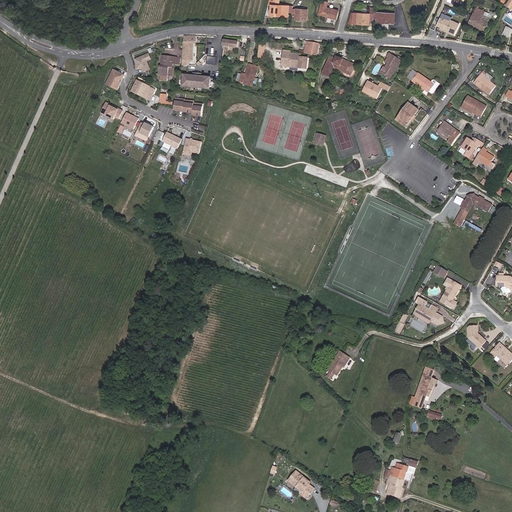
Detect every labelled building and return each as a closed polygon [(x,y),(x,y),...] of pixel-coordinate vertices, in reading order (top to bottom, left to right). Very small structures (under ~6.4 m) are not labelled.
[(292,15),(292,12),(292,9),(278,6),(279,0),(273,0),(272,5),(269,5),(266,14),(286,18),(287,14),(292,15)] [(317,14),(323,16),(326,7),(327,3),(328,2),(321,0),(317,14)] [(487,11),(488,8),(482,6),(482,7),(477,5),(469,23),(484,29),(489,18),(485,15),(486,11),(487,11)] [(326,7),(323,16),(336,19),(339,11),(326,7)] [(306,13),(292,12),(292,15),(291,17),(295,17),(295,22),(305,22),(306,13)] [(374,16),(374,21),(378,21),(378,25),(394,24),(395,14),(374,14),(374,16)] [(374,21),(374,16),(352,16),(349,27),(369,27),(369,24),(374,24),(374,21)] [(454,36),(459,25),(450,21),(448,21),(444,19),(443,20),(439,19),(436,26),(440,28),(446,30),(447,30),(449,30),(448,33),(454,36)] [(197,43),(197,36),(188,36),(184,36),(183,60),(192,61),(193,42),(197,43)] [(224,40),(223,50),(230,50),(230,47),(238,47),(239,41),(224,40)] [(319,43),(308,41),(306,53),(318,55),(319,43)] [(293,67),(294,55),(291,54),(292,52),(284,52),(283,66),(291,67),(291,66),(293,67)] [(148,53),(135,59),(135,70),(142,70),(143,72),(150,70),(146,61),(150,59),(148,53)] [(384,76),(396,58),(389,53),(386,58),(387,59),(385,63),(387,65),(385,67),(384,67),(382,70),(383,70),(380,74),(384,76)] [(169,67),(171,67),(172,64),(178,64),(179,56),(162,55),(161,66),(159,66),(158,75),(161,75),(160,81),(168,81),(169,76),(169,67)] [(300,55),(294,55),(293,67),(300,67),(300,68),(308,68),(309,58),(300,57),(300,55)] [(328,72),(335,58),(331,56),(324,70),(328,72)] [(337,59),(335,58),(328,72),(332,74),(335,68),(353,76),(356,68),(349,64),(350,62),(340,57),(340,58),(337,57),(337,59)] [(403,62),(396,58),(384,76),(392,81),(403,62)] [(256,72),(256,68),(248,65),(244,76),(241,75),(239,84),(246,86),(252,88),(256,73),(256,72)] [(124,74),(112,69),(104,85),(116,90),(124,74)] [(414,81),(420,73),(415,69),(409,78),(414,81)] [(486,75),(482,72),(475,82),(490,94),(496,86),(485,77),(486,75)] [(437,85),(433,82),(420,73),(414,81),(431,93),(437,85)] [(210,77),(181,74),(180,87),(209,89),(210,77)] [(435,94),(442,84),(436,80),(434,80),(433,82),(437,85),(431,93),(433,94),(435,94)] [(151,101),(153,88),(136,81),(131,91),(151,101)] [(361,94),(370,98),(378,87),(367,82),(361,94)] [(378,87),(370,98),(377,102),(383,91),(388,93),(391,88),(380,82),(378,87)] [(463,108),(472,113),(474,111),(481,115),(486,105),(470,96),(468,95),(462,107),(463,108)] [(173,110),(182,112),(183,100),(184,99),(175,98),(173,110)] [(193,101),(183,100),(182,112),(182,113),(191,114),(193,102),(193,101)] [(123,111),(105,102),(100,111),(118,120),(123,111)] [(203,104),(193,102),(191,114),(191,115),(201,117),(203,104)] [(399,118),(409,125),(419,111),(409,104),(399,118)] [(139,118),(126,112),(121,123),(133,129),(139,118)] [(409,125),(399,118),(397,121),(407,128),(409,125)] [(154,127),(142,121),(135,136),(147,142),(154,127)] [(448,121),(441,130),(453,139),(451,141),(455,143),(463,133),(448,121)] [(182,139),(167,131),(162,141),(176,149),(182,139)] [(317,134),(315,142),(323,144),(324,143),(326,136),(317,134)] [(480,144),(482,145),(484,141),(479,137),(476,141),(469,137),(463,147),(468,150),(466,154),(471,157),(473,153),(480,144)] [(201,141),(186,138),(182,154),(198,157),(201,141)] [(488,148),(485,146),(484,147),(474,163),(478,166),(482,160),(490,165),(493,160),(495,157),(487,151),(488,148)] [(468,150),(463,147),(460,151),(465,155),(466,154),(468,150)] [(471,201),(487,210),(490,203),(482,198),(481,200),(477,197),(477,196),(475,195),(474,196),(472,194),(467,195),(465,199),(464,198),(459,207),(460,208),(453,222),(458,225),(471,201)] [(442,277),(446,271),(440,267),(436,274),(442,277)] [(496,277),(496,285),(501,285),(500,286),(501,286),(507,286),(511,290),(511,292),(511,279),(509,277),(496,277)] [(455,294),(459,286),(450,281),(447,287),(443,295),(446,297),(446,300),(444,304),(452,309),(455,303),(451,300),(453,297),(453,296),(454,294),(455,294)] [(511,293),(511,292),(511,290),(507,286),(501,286),(501,289),(503,292),(508,295),(511,293)] [(428,321),(431,322),(439,310),(430,306),(429,308),(420,303),(414,315),(419,317),(425,320),(426,321),(428,321)] [(476,335),(477,334),(476,326),(470,326),(467,328),(468,339),(479,349),(485,342),(478,336),(477,337),(476,335)] [(511,360),(511,356),(507,352),(506,354),(504,352),(506,351),(499,346),(491,355),(495,360),(496,358),(506,367),(509,364),(510,365),(511,363),(511,362),(511,360)] [(336,375),(346,361),(347,362),(350,358),(341,352),(328,370),(336,375)] [(426,367),(423,373),(431,376),(432,369),(426,367)] [(431,376),(423,373),(417,392),(426,395),(430,397),(435,382),(437,383),(439,379),(431,376)] [(417,401),(423,403),(426,395),(417,392),(413,404),(416,405),(417,401)] [(392,469),(391,472),(389,477),(403,481),(406,473),(414,476),(418,462),(403,457),(402,462),(409,464),(408,467),(397,464),(396,470),(392,469)] [(311,481),(297,470),(289,480),(304,491),(302,493),(308,497),(316,487),(310,483),(311,481)] [(389,477),(391,472),(387,471),(385,477),(389,478),(387,484),(391,485),(388,493),(389,495),(400,498),(403,488),(402,488),(403,481),(389,477)]
